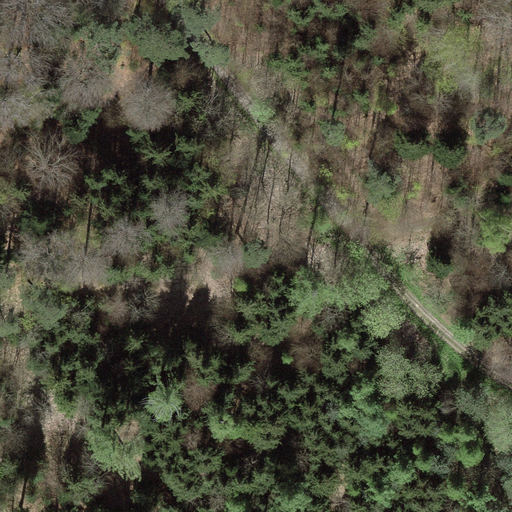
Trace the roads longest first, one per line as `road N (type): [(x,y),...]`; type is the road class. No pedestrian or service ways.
road 1 (track): [(165,0),(358,239)]
road 2 (track): [(358,239),(402,295),(511,384)]
